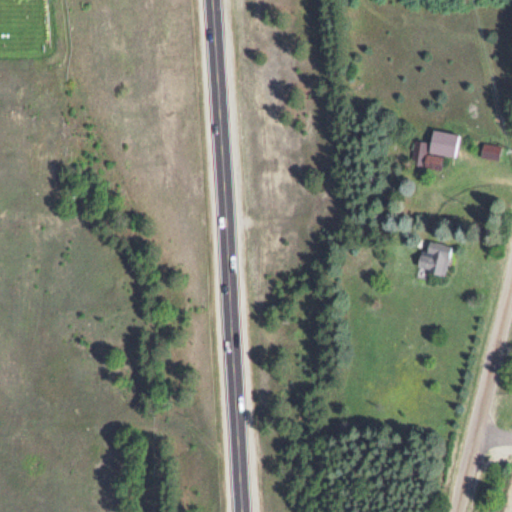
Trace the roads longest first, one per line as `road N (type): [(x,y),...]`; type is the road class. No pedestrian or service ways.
road 1 (primary): [(242,511),(209,0)]
road 2 (residential): [(511,278),(458,511)]
